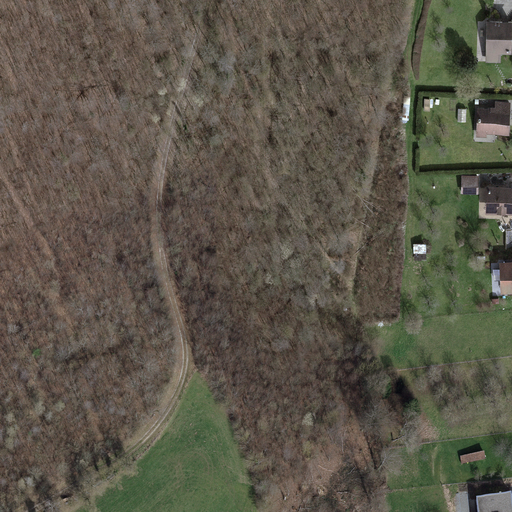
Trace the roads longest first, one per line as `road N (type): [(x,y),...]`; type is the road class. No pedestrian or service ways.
road 1 (track): [(28,511),(145,436),(183,380),(186,357),(159,234),(162,164),(176,112)]
road 2 (track): [(352,292),(382,121),(416,0)]
